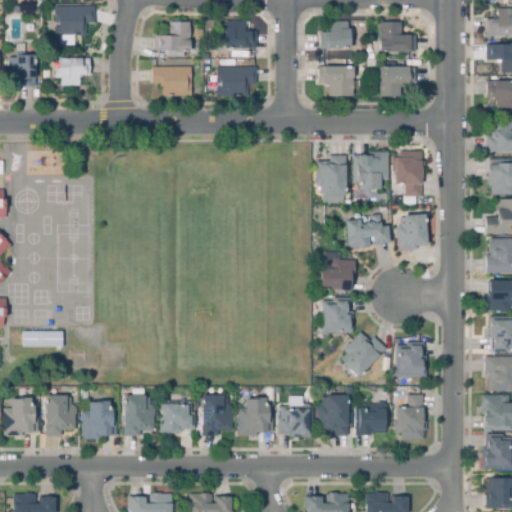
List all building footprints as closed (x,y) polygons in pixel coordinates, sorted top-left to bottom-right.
[(86,36),(53,36),(53,27),(57,27),(57,23),(53,23),(53,7),(94,7),(94,23),(86,23),(86,36)] [(511,36),(485,36),(485,19),(492,19),(492,16),(496,16),(496,8),(511,8),(511,36)] [(166,58),(165,51),(153,51),(152,36),(167,36),(167,23),(188,22),(188,42),(197,41),(197,50),(188,51),(188,52),(182,52),(182,58),(166,58)] [(255,48),(223,48),(223,29),(225,29),(225,22),(243,22),(243,32),(255,32),(255,48)] [(349,49),(318,49),(319,33),(325,33),(325,29),(328,30),(329,22),(346,22),(346,29),(349,29),(349,49)] [(378,52),(377,23),(399,22),(400,36),(414,36),(415,51),(378,52)] [(34,87),(17,87),(17,77),(6,77),(7,58),(14,58),(14,44),(24,44),(24,55),(34,56),(34,87)] [(511,73),(500,73),(500,64),(495,64),(495,60),(485,60),(485,44),(511,44),(511,73)] [(77,86),(60,86),(60,79),(54,79),(54,69),(57,69),(57,58),(89,58),(89,75),(77,75),(77,86)] [(352,97),(327,96),(327,87),(324,87),(324,83),(317,83),(317,66),(352,67),(352,97)] [(162,97),(162,87),(158,87),(158,84),(151,84),(151,68),(189,67),(190,96),(162,97)] [(247,97),(214,97),(214,88),(218,88),(218,84),(214,84),(214,67),(255,67),(255,84),(247,84),(247,97)] [(399,97),(379,97),(379,91),(377,91),(378,67),(414,68),(414,83),(401,83),(401,87),(400,87),(399,97)] [(511,108),(496,109),(496,98),(486,98),(486,81),(511,81),(511,108)] [(511,152),(485,152),(484,136),(490,136),(490,123),(507,122),(507,121),(511,121),(511,152)] [(380,191),(358,190),(358,184),(352,184),(353,156),(368,157),(368,152),(388,153),(387,181),(380,181),(380,191)] [(421,198),(404,198),(404,187),(394,187),(394,171),(391,171),(391,159),(398,159),(398,152),(421,152),(421,168),(422,168),(422,178),(421,178),(421,198)] [(343,204),(321,204),(322,196),(319,196),(319,187),(317,187),(313,184),(313,181),(315,178),(314,162),(329,162),(329,156),(345,156),(345,196),(343,196),(343,204)] [(511,194),(490,195),(490,186),(488,186),(487,159),(511,159),(511,194)] [(511,233),(485,234),(485,217),(497,217),(497,199),(511,199),(511,233)] [(397,251),(396,236),(394,236),(394,230),(398,225),(398,219),(404,218),(404,216),(425,214),(427,246),(417,247),(417,250),(397,251)] [(347,249),(346,221),(360,220),(361,225),(365,225),(365,223),(370,222),(370,216),(380,215),(381,227),(388,226),(389,244),(372,245),(372,238),(369,238),(370,248),(347,249)] [(0,282),(0,234),(10,245),(0,255),(0,262),(10,272),(0,282)] [(511,272),(485,273),(485,255),(488,255),(488,239),(511,239),(511,272)] [(350,291),(320,290),(320,286),(317,286),(318,266),(322,266),(323,252),(340,253),(339,260),(355,261),(354,276),(351,276),(350,291)] [(501,312),(499,310),(485,310),(484,295),(488,295),(488,281),(511,281),(511,306),(510,306),(510,308),(506,312),(501,312)] [(321,334),(319,330),(319,326),(321,323),(321,302),(332,302),(332,299),(349,298),(349,312),(352,312),(352,333),(321,334)] [(507,351),(490,350),(491,338),(487,338),(488,316),(511,316),(511,348),(507,348),(507,351)] [(22,357),(22,333),(62,332),(62,356),(22,357)] [(358,379),(342,364),(343,362),(340,359),(344,354),(342,352),(359,333),(370,342),(373,338),(385,348),(358,379)] [(426,378),(395,378),(395,377),(392,374),(392,371),(395,368),(395,346),(406,345),(406,342),(424,341),(424,356),(427,356),(426,378)] [(511,390),(487,390),(487,374),(484,374),(484,357),(511,356),(511,390)] [(87,399),(80,399),(80,388),(88,389),(87,399)] [(483,430),(483,415),(481,415),(481,395),(508,394),(508,403),(511,402),(511,424),(511,430),(483,430)] [(423,440),(400,440),(400,434),(393,434),(393,422),(396,422),(396,408),(406,408),(406,396),(423,395),(423,421),(426,421),(426,431),(423,431),(423,440)] [(61,437),(45,436),(45,397),(67,396),(67,398),(71,398),(71,406),(73,406),(76,408),(76,414),(75,416),(75,431),(61,431),(61,437)] [(139,436),(123,436),(123,396),(144,396),(144,398),(149,398),(149,405),(151,405),(154,409),(154,413),(152,415),(153,431),(139,430),(139,436)] [(331,436),(330,431),(316,431),(316,417),(315,414),(316,409),(319,405),(321,405),(321,398),(326,398),(326,396),(348,396),(347,436),(331,436)] [(217,436),(201,436),(201,397),(228,397),(227,404),(233,408),(233,414),(231,416),(231,430),(218,430),(217,436)] [(21,437),(3,437),(3,409),(10,409),(10,400),(18,401),(19,398),(31,398),(31,406),(37,406),(37,433),(21,433),(21,437)] [(256,436),(237,436),(238,409),(244,409),(245,400),(253,400),(253,398),(265,398),(265,405),(272,405),(271,433),(256,433),(256,436)] [(179,434),(159,434),(158,403),(162,399),(166,399),(168,402),(190,402),(190,413),(193,413),(193,431),(180,430),(179,434)] [(82,440),(81,411),(89,411),(89,404),(97,404),(97,401),(110,401),(110,409),(116,408),(116,436),(100,436),(100,440),(82,440)] [(370,437),(354,436),(354,409),(362,410),(362,405),(376,405),(378,403),(382,403),(385,406),(385,434),(370,434),(370,437)] [(311,438),(289,438),(289,435),(276,435),(276,418),(279,418),(279,407),(302,407),(303,404),(306,404),(310,407),(311,407),(311,438)] [(511,469),(481,469),(481,448),(484,448),(485,434),(501,434),(502,438),(511,438),(511,469)] [(511,508),(485,509),(485,493),(487,493),(487,478),(511,478),(511,477),(511,508)] [(305,511),(305,510),(302,510),(302,497),(321,497),(321,503),(325,503),(325,493),(347,494),(346,511),(305,511)] [(364,511),(365,493),(387,493),(387,503),(391,503),(391,496),(406,496),(406,511),(364,511)] [(12,511),(12,494),(35,494),(35,504),(39,504),(40,498),(54,498),(54,511),(12,511)] [(129,511),(129,497),(145,497),(145,503),(149,503),(148,495),(171,494),(171,511),(129,511)] [(188,511),(188,494),(211,494),(211,503),(215,503),(215,497),(230,497),(230,511),(188,511)]
